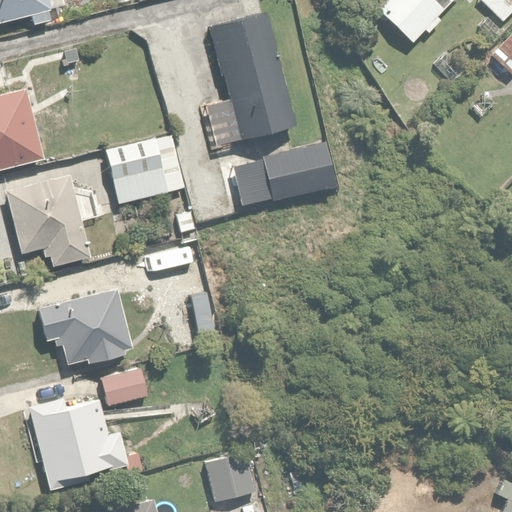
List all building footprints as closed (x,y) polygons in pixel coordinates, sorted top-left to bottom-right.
[(50,0),(0,0),(0,22),(53,11),(50,0)] [(388,0),(381,7),(415,39),(450,0),(388,0)] [(511,0),(485,0),(506,20),(511,13),(511,0)] [(300,125),(271,5),(215,19),(244,138),(300,125)] [(511,32),(503,42),(505,44),(493,56),(511,73),(511,32)] [(0,169),(49,160),(35,87),(0,93),(0,169)] [(175,130),(105,146),(118,202),(188,186),(175,130)] [(339,187),(332,146),(255,160),(252,145),(232,149),(241,204),(339,187)] [(73,178),(7,192),(21,257),(53,250),(55,260),(90,253),(73,178)] [(39,308),(46,340),(65,338),(72,365),(137,350),(122,288),(48,306),(39,308)] [(145,364),(103,374),(110,403),(152,393),(145,364)] [(101,400),(71,408),(68,397),(26,408),(46,486),(133,465),(125,434),(110,438),(101,400)] [(248,448),(199,458),(208,503),(257,493),(248,448)] [(160,511),(156,496),(118,506),(119,511),(160,511)]
